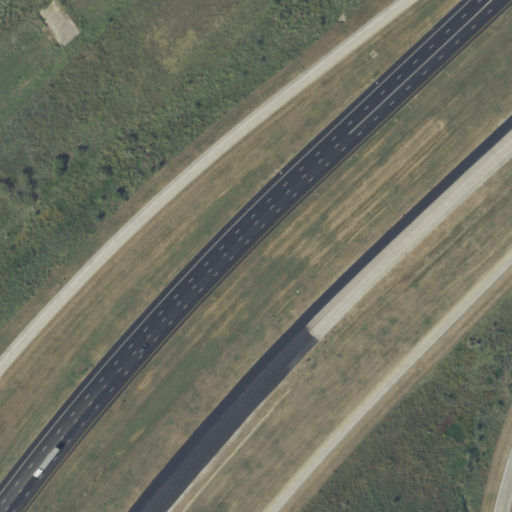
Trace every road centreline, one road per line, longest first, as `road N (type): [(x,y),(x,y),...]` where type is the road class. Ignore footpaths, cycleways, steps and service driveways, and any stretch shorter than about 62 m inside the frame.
road 1 (motorway): [(397,0),(191,170),(0,380)]
road 2 (motorway): [(149,511),(348,284),(489,157)]
road 3 (motorway): [(504,0),(228,243)]
road 4 (motorway): [(228,243),(5,511)]
road 5 (motorway): [(269,511),(356,414),(511,264)]
road 6 (motorway): [(464,0),(228,243)]
